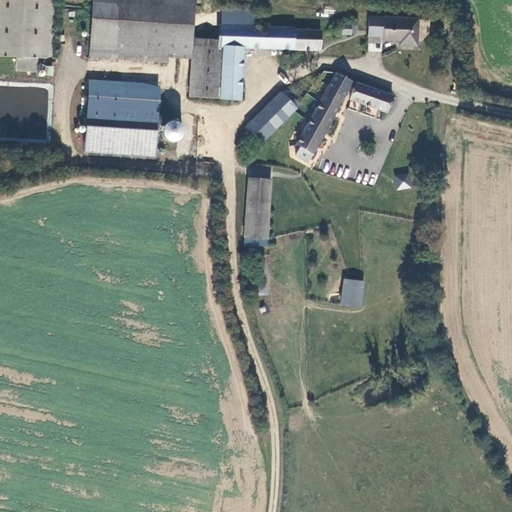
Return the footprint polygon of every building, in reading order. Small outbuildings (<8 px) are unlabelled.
[(0,0),(0,56),(16,57),(16,71),(36,72),(36,62),(44,59),(46,0),(0,0)] [(53,0),(46,0),(44,59),(51,56),(53,0)] [(91,0),(90,32),(191,38),(193,0),(91,0)] [(417,46),(417,41),(418,20),(418,19),(368,17),(368,30),(382,31),(382,41),(399,41),(399,45),(417,46)] [(421,41),(428,32),(429,20),(418,20),(417,41),(421,41)] [(355,30),(351,29),(351,23),(338,22),(338,33),(355,34),(355,30)] [(219,98),(240,100),(243,48),(320,50),(320,31),(293,30),(293,29),(218,26),(218,40),(222,40),(219,98)] [(168,57),(190,58),(191,38),(90,32),(88,57),(167,62),(168,57)] [(190,58),(189,96),(219,98),(222,40),(218,40),(191,38),(190,58)] [(334,76),(325,71),(318,83),(328,88),(334,76)] [(322,136),(345,94),(351,97),(350,99),(386,112),(392,96),(351,81),(336,73),(334,76),(328,88),(296,145),(300,147),(295,155),(307,162),(313,151),(322,136)] [(119,90),(84,88),(83,99),(119,101),(119,90)] [(267,108),(246,127),(260,143),(296,108),(282,93),(266,107),(267,108)] [(154,103),(119,101),(83,99),(81,135),(152,139),(154,103)] [(413,107),(411,114),(423,118),(425,110),(413,107)] [(165,132),(180,132),(179,121),(165,122),(165,132)] [(152,139),(81,135),(80,158),(150,162),(152,139)] [(322,136),(313,151),(319,155),(328,139),(322,136)] [(409,172),(394,175),(397,191),(412,188),(409,172)] [(245,238),(267,239),(271,180),(249,178),(245,238)] [(257,264),(249,265),(251,295),(259,295),(257,264)] [(360,307),(363,281),(344,279),(341,305),(360,307)]
